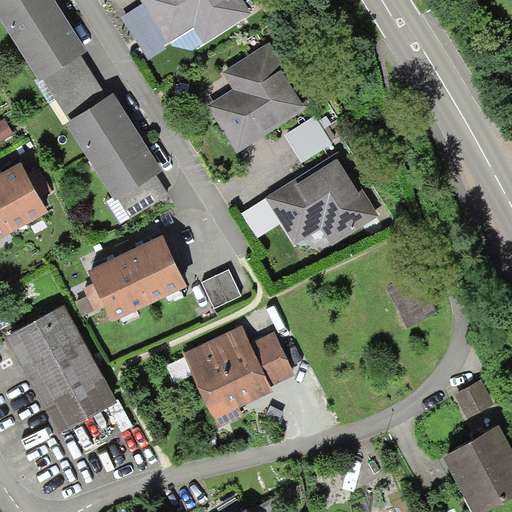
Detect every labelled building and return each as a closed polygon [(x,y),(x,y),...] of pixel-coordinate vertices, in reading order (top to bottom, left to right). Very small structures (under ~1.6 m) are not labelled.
[(0,0),(0,10),(13,33),(61,4),(59,0),(0,0)] [(169,39),(144,0),(142,0),(122,13),(149,56),(170,42),(169,39)] [(144,0),(169,39),(194,22),(205,39),(252,9),(245,0),(144,0)] [(71,19),(61,4),(13,33),(38,73),(42,71),(79,48),(86,44),(71,19)] [(193,47),(205,39),(194,22),(169,39),(170,42),(193,47)] [(310,102),(270,38),(223,67),(234,85),(207,101),(237,148),(256,136),(310,102)] [(106,90),(79,48),(42,71),(67,114),(106,90)] [(67,114),(90,153),(138,124),(128,108),(115,85),(106,90),(67,114)] [(315,115),(287,133),(302,157),(331,139),(315,115)] [(6,117),(0,120),(0,138),(14,131),(6,117)] [(147,139),(138,124),(90,153),(115,193),(155,169),(163,164),(147,139)] [(298,173),(266,193),(296,241),(321,225),(332,242),(379,212),(362,183),(358,184),(337,151),(303,173),(299,175),(298,173)] [(22,153),(0,164),(0,229),(49,202),(22,153)] [(169,189),(155,169),(115,193),(130,216),(169,189)] [(187,277),(162,225),(123,244),(89,260),(97,277),(84,283),(95,306),(107,301),(113,312),(187,277)] [(229,266),(203,278),(216,305),(241,293),(229,266)] [(416,267),(389,281),(408,322),(436,309),(416,267)] [(511,289),(508,286),(499,294),(511,308),(511,306),(511,289)] [(64,298),(7,329),(59,426),(117,396),(64,298)] [(251,339),(242,321),(183,349),(219,423),(244,410),(240,401),(264,390),(274,385),(272,382),(251,339)] [(275,327),(251,339),(272,382),(296,371),(275,327)] [(454,390),(467,415),(494,401),(482,376),(454,390)] [(511,441),(499,417),(443,445),(475,506),(511,487),(511,441)] [(285,511),(278,498),(252,511),(285,511)]
